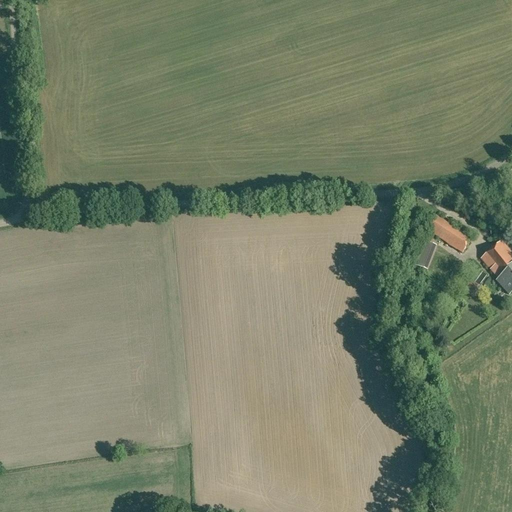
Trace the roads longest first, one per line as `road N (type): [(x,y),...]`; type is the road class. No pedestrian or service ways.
road 1 (unclassified): [(29,216),(430,190),(511,153)]
road 2 (track): [(412,192),(399,300),(403,341),(435,433),(426,511)]
road 3 (unclassified): [(29,216),(10,0)]
